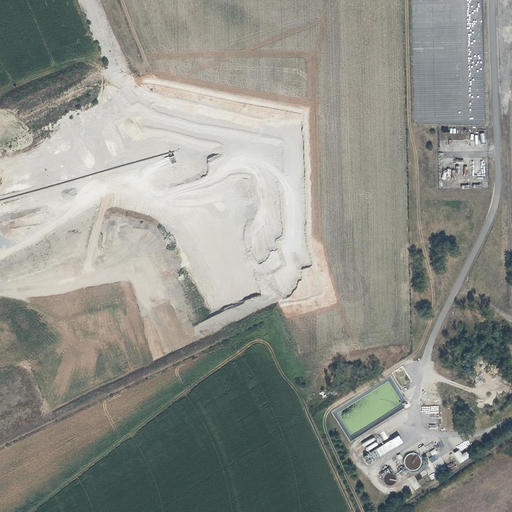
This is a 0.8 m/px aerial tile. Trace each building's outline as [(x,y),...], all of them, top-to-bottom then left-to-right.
[(389,440),(393,446),(400,442),(396,435),(389,440)] [(364,447),(376,440),(374,437),(362,443),(364,447)] [(393,446),(389,440),(366,453),(371,460),(393,446)] [(376,442),(367,447),(368,450),(378,445),(376,442)] [(457,451),(453,453),(458,462),(467,457),(464,452),(460,455),(457,451)]
